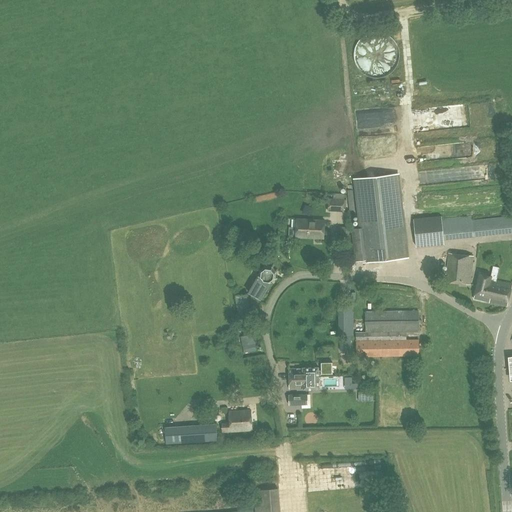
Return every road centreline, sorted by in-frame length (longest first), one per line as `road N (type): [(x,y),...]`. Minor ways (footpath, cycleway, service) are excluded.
road 1 (unclassified): [(279,402),(264,318),(274,294),(299,275),(422,285),(502,326)]
road 2 (unknown): [(399,100),(422,285)]
road 3 (tertiary): [(508,511),(498,395),(502,326)]
road 4 (track): [(341,0),(355,19),(481,0)]
